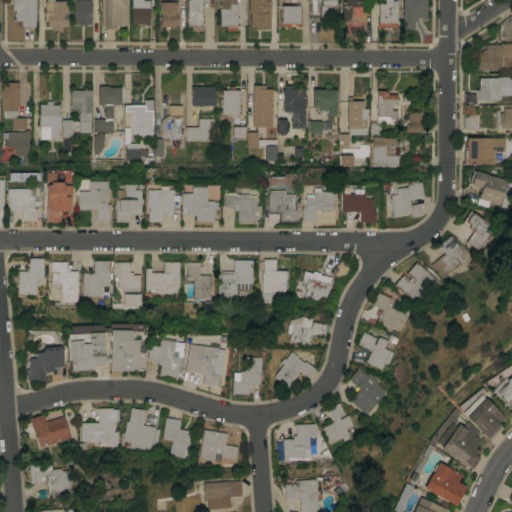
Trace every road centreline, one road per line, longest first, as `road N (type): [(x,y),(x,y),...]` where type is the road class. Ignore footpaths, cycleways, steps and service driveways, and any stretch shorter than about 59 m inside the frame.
road 1 (residential): [(403,245),(377,263),(356,295),(335,369),(303,404),(258,419),(119,388),(0,411)]
road 2 (residential): [(448,60),(0,57)]
road 3 (residential): [(403,245),(0,239)]
road 4 (residential): [(448,0),(446,204),(428,232),(403,245)]
road 5 (residential): [(0,325),(15,511)]
